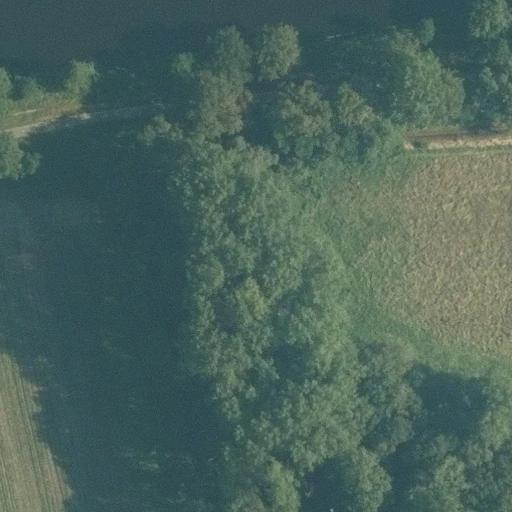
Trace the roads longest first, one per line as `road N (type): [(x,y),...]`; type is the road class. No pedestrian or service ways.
road 1 (track): [(511,41),(0,125)]
road 2 (track): [(211,511),(135,174),(192,141),(210,105)]
